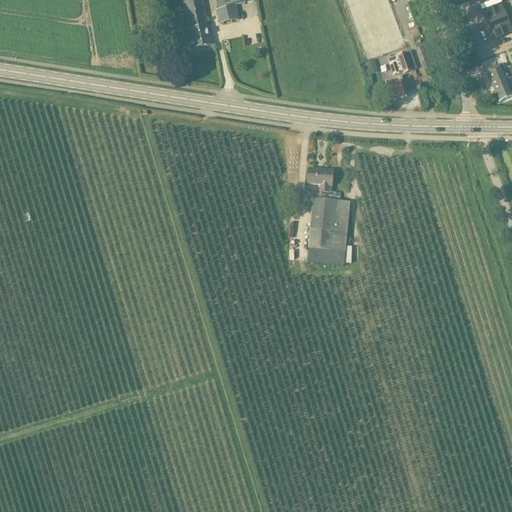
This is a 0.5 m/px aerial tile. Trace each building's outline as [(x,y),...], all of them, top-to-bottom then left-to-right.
[(183,37),(190,36),(193,50),(211,47),(208,29),(208,28),(202,0),(181,0),(187,27),(182,28),(183,37)] [(235,6),(263,0),(262,0),(215,0),(221,24),(238,21),(235,6)] [(488,23),(490,30),(489,30),(494,41),(511,33),(511,31),(501,4),(482,12),(487,24),(488,23)] [(427,53),(425,47),(417,50),(416,51),(423,70),(432,67),(427,53)] [(389,66),(393,76),(403,73),(404,75),(412,72),(417,70),(411,53),(388,61),(389,66)] [(372,75),(381,71),(376,60),(367,63),(372,75)] [(511,79),(511,69),(511,67),(503,70),(501,69),(501,67),(488,72),(501,104),(511,99),(511,92),(507,81),(511,79)] [(390,95),(392,94),(395,101),(402,98),(402,99),(407,97),(402,82),(403,81),(401,77),(385,83),(390,95)] [(339,201),(340,195),(337,195),(331,194),(332,187),(333,172),(309,170),(307,185),(321,186),(320,193),(319,201),(313,200),(308,251),(307,264),(344,267),(345,254),(350,204),(337,203),(337,201),(339,201)]
